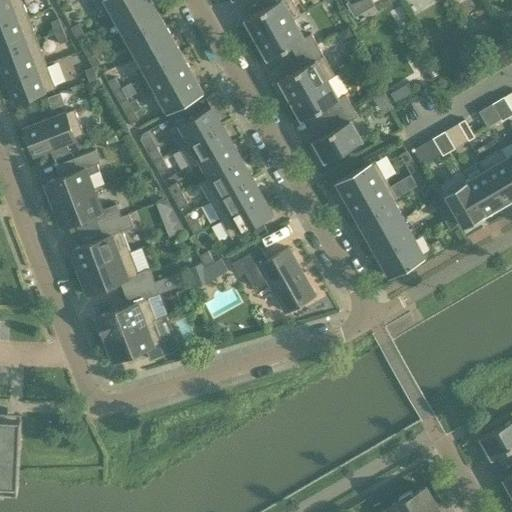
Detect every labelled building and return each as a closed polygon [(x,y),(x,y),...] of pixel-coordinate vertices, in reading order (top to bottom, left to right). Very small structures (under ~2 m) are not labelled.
[(0,0),(0,26),(28,15),(22,0),(0,0)] [(105,0),(115,16),(143,0),(105,0)] [(143,0),(115,16),(125,35),(160,15),(151,0),(143,0)] [(264,0),(268,5),(245,18),(256,38),(293,17),(283,0),(264,0)] [(0,53),(37,39),(28,15),(0,26),(0,53)] [(125,35),(136,54),(171,34),(160,15),(125,35)] [(290,45),(296,55),(317,44),(310,31),(303,35),(293,17),(256,38),(267,58),(290,45)] [(55,32),(63,29),(58,18),(50,21),(55,32)] [(77,38),(84,33),(78,23),(71,27),(77,38)] [(67,40),(63,29),(55,32),(59,43),(67,40)] [(143,73),(143,74),(181,53),(171,34),(136,54),(146,71),(143,73)] [(0,53),(0,61),(6,78),(46,62),(37,39),(0,53)] [(87,56),(94,52),(89,42),(81,46),(87,56)] [(334,74),(317,44),(296,55),(302,66),(279,79),(290,99),(334,74)] [(100,63),(94,52),(87,56),(93,67),(100,63)] [(143,74),(154,93),(192,72),(181,53),(143,74)] [(367,56),(358,61),(363,68),(371,63),(367,56)] [(55,87),(46,62),(6,78),(16,103),(44,92),(44,91),(55,87)] [(89,81),(97,78),(92,66),(84,70),(89,81)] [(192,72),(154,93),(165,113),(203,91),(192,72)] [(324,105),(330,116),(351,104),(344,92),(337,96),(327,78),(334,74),(290,99),(301,118),(324,105)] [(113,90),(120,86),(114,75),(107,80),(113,90)] [(131,82),(121,87),(127,97),(136,92),(131,82)] [(408,82),(390,92),(395,101),(413,91),(408,82)] [(113,90),(119,100),(126,96),(120,86),(113,90)] [(375,111),(390,103),(381,88),(366,96),(375,111)] [(60,92),(47,97),(51,108),(65,103),(60,92)] [(119,100),(125,111),(132,107),(126,96),(119,100)] [(498,99),(508,117),(511,114),(511,109),(504,96),(498,99)] [(501,120),(508,117),(498,99),(491,103),(501,120)] [(358,116),(351,104),(330,116),(336,127),(313,140),(325,160),(362,139),(351,120),(358,116)] [(180,122),(190,141),(221,123),(211,105),(180,122)] [(138,117),(132,107),(125,111),(131,121),(138,117)] [(34,152),(84,133),(74,108),(25,126),(34,152)] [(474,136),(464,118),(458,122),(468,139),(474,136)] [(221,123),(190,141),(180,147),(190,165),(200,159),(231,141),(221,123)] [(438,134),(448,151),(455,147),(445,130),(438,134)] [(442,154),(448,151),(438,134),(432,137),(442,154)] [(66,141),(50,147),(54,158),(70,152),(66,141)] [(231,141),(200,159),(210,177),(241,159),(231,141)] [(153,162),(161,158),(155,147),(147,151),(153,162)] [(54,202),(93,187),(85,167),(100,161),(95,148),(73,157),(77,168),(46,180),(54,202)] [(511,169),(500,148),(480,160),(504,201),(511,196),(511,169)] [(500,148),(511,169),(511,152),(505,156),(500,148)] [(406,166),(413,161),(406,149),(399,153),(406,166)] [(167,168),(161,158),(153,162),(159,172),(167,168)] [(336,180),(347,199),(385,178),(374,158),(336,180)] [(241,159),(210,177),(200,182),(210,200),(251,177),(241,159)] [(461,171),(460,171),(485,213),(504,201),(480,160),(484,169),(466,179),(461,171)] [(406,166),(416,183),(424,179),(413,161),(406,166)] [(464,225),(485,213),(460,171),(440,183),(464,225)] [(251,177),(210,200),(220,218),(261,195),(251,177)] [(396,196),(385,178),(347,199),(357,218),(396,196)] [(430,191),(424,179),(416,183),(423,195),(430,191)] [(173,197),(181,193),(175,183),(167,187),(173,197)] [(94,213),(99,224),(128,213),(128,212),(121,215),(116,203),(101,209),(93,187),(54,202),(63,225),(94,213)] [(187,204),(181,193),(173,197),(179,208),(187,204)] [(261,195),(220,218),(230,236),(272,213),(261,195)] [(396,197),(396,196),(357,218),(368,237),(403,217),(393,199),(396,197)] [(444,218),(452,214),(446,203),(439,207),(444,218)] [(133,225),(128,213),(99,224),(103,235),(71,247),(80,270),(130,250),(122,230),(133,225)] [(457,225),(452,214),(444,218),(450,229),(457,225)] [(414,236),(403,217),(368,237),(379,256),(414,236)] [(193,233),(201,229),(195,218),(187,222),(193,233)] [(414,236),(379,256),(390,275),(425,256),(414,236)] [(285,310),(315,294),(288,247),(267,258),(260,246),(233,262),(240,274),(245,271),(254,286),(267,278),(285,310)] [(120,280),(124,291),(154,280),(149,267),(138,271),(130,250),(80,270),(88,292),(120,280)] [(199,256),(202,261),(205,266),(212,262),(206,251),(199,256)] [(209,280),(202,261),(186,267),(193,286),(209,280)] [(159,292),(154,280),(124,291),(129,302),(97,315),(105,337),(156,317),(148,297),(159,292)] [(156,317),(105,337),(114,359),(145,347),(150,358),(180,347),(175,334),(161,339),(154,319),(156,318),(156,317)] [(21,412),(0,411),(0,488),(18,489),(18,481),(21,412)] [(511,445),(511,418),(480,436),(492,457),(511,445)] [(430,511),(438,508),(425,486),(412,493),(411,490),(398,497),(400,499),(388,507),(378,511),(430,511)]
